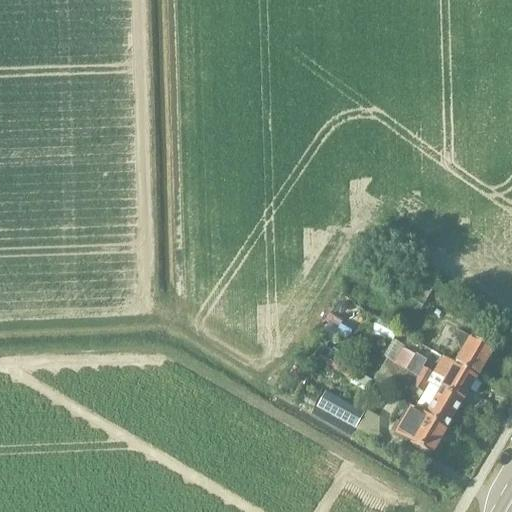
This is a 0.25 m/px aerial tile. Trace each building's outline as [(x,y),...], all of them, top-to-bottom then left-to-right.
[(369,250),(353,240),(344,256),(360,266),(369,250)] [(403,288),(397,299),(418,311),(425,300),(403,288)] [(476,377),(491,351),(461,333),(456,342),(461,352),(454,364),(476,377)] [(414,354),(405,371),(408,372),(408,373),(460,403),(476,377),(454,364),(442,357),(432,374),(421,368),(425,361),(414,354)] [(300,364),(285,358),(276,377),(291,383),(300,364)] [(445,429),(460,403),(408,373),(401,384),(409,389),(410,387),(421,393),(421,394),(433,400),(423,416),(445,429)] [(324,392),(316,407),(353,428),(361,413),(324,392)] [(445,429),(423,416),(408,407),(392,434),(430,456),(445,429)]
